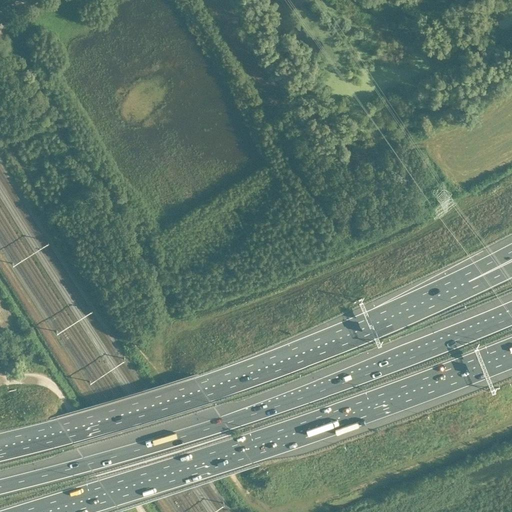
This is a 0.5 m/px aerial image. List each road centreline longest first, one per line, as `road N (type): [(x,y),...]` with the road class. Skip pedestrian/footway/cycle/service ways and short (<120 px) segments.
road 1 (motorway): [(511,317),(225,423),(0,485)]
road 2 (motorway): [(467,281),(201,389),(0,446)]
road 3 (motorway): [(44,511),(359,411),(511,351)]
road 4 (track): [(251,511),(123,330),(0,126)]
road 5 (track): [(155,371),(147,263),(0,35)]
road 6 (track): [(170,511),(0,258)]
road 7 (track): [(511,415),(285,511)]
road 8 (track): [(0,380),(33,375),(56,388),(143,511)]
